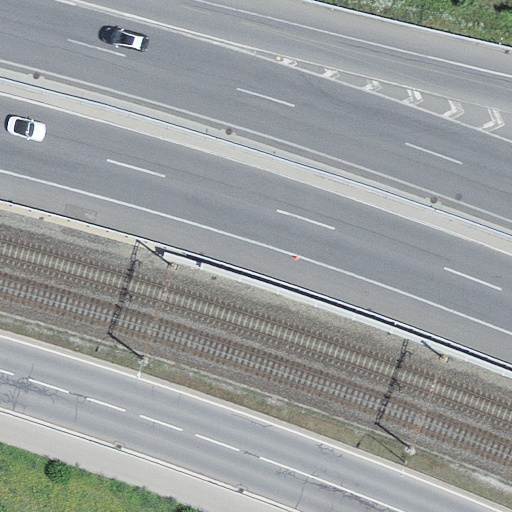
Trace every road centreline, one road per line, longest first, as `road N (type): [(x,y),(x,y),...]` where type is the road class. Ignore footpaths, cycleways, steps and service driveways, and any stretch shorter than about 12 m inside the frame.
road 1 (motorway): [(0,135),(304,220),(511,295)]
road 2 (motorway): [(511,184),(263,97),(0,25)]
road 3 (motorway): [(511,95),(0,4)]
road 4 (primary): [(396,511),(0,372)]
